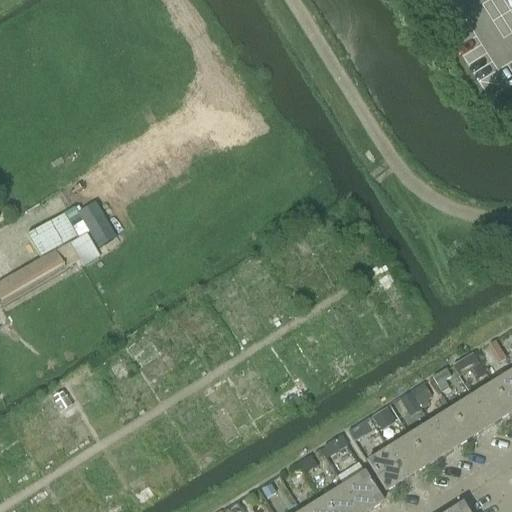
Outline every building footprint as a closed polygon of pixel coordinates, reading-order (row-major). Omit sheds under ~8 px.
[(39,260),(76,239),(62,216),(26,236),(39,260)] [(82,267),(82,269),(100,258),(86,234),(68,244),(82,267)] [(68,244),(53,253),(64,271),(74,265),(77,270),(82,267),(68,244)] [(53,253),(0,283),(0,306),(1,308),(64,271),(53,253)] [(207,293),(240,347),(268,330),(235,276),(207,293)] [(127,342),(140,364),(168,347),(154,325),(127,342)] [(250,392),(267,421),(284,411),(260,370),(297,348),(290,336),(197,391),(211,415),(250,392)] [(487,349),(488,350),(498,367),(505,362),(495,344),(487,349)] [(349,355),(332,365),(342,381),(350,376),(347,371),(356,366),(349,355)] [(473,358),(457,367),(463,376),(469,372),(478,367),(473,358)] [(175,369),(154,380),(162,396),(184,385),(175,369)] [(445,372),(430,381),(439,395),(447,390),(443,383),(450,379),(445,372)] [(511,413),(511,372),(511,373),(491,386),(509,415),(511,413)] [(68,387),(79,407),(92,399),(81,379),(68,387)] [(285,412),(311,396),(304,385),(278,401),(285,412)] [(509,415),(491,386),(470,399),(489,428),(509,415)] [(422,390),(411,396),(417,406),(418,407),(428,400),(422,390)] [(50,399),(58,413),(70,407),(61,392),(50,399)] [(410,394),(398,401),(405,413),(417,406),(411,396),(410,394)] [(156,470),(149,458),(213,424),(198,396),(108,445),(129,484),(156,470)] [(489,428),(470,399),(450,412),(467,441),(489,428)] [(394,424),(387,412),(386,410),(367,420),(374,430),(377,428),(380,433),(394,424)] [(467,441),(450,412),(429,425),(447,454),(467,441)] [(367,420),(346,433),(353,444),(374,431),(374,430),(367,420)] [(256,435),(249,425),(238,432),(244,442),(256,435)] [(447,454),(429,425),(408,438),(426,467),(447,454)] [(329,459),(347,448),(341,437),(322,448),(329,459)] [(426,467),(408,438),(387,451),(405,480),(426,467)] [(405,480),(387,451),(365,464),(384,494),(405,480)] [(309,457),(298,464),(305,475),(316,468),(309,457)] [(14,488),(40,473),(32,460),(6,474),(14,488)] [(369,511),(382,504),(363,475),(342,488),(356,511),(369,511)] [(139,507),(154,498),(148,487),(140,491),(140,490),(132,494),(139,507)] [(356,511),(342,488),(321,501),(327,511),(356,511)] [(30,511),(54,511),(45,492),(25,502),(30,511)] [(327,511),(321,501),(303,511),(327,511)]
